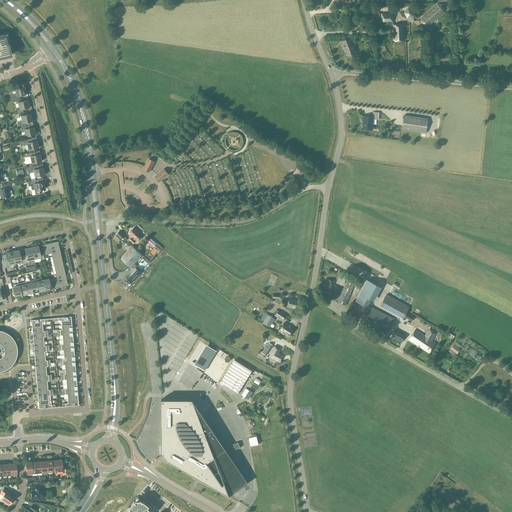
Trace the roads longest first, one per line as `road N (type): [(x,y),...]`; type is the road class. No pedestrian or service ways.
road 1 (secondary): [(110,440),(113,365),(85,127),(56,54)]
road 2 (unclassified): [(511,418),(309,300)]
road 3 (unclassified): [(107,220),(236,222),(307,188),(328,188)]
road 4 (residential): [(18,441),(16,414),(86,408),(76,291)]
road 5 (tertiary): [(309,300),(290,387),(306,511)]
road 6 (unclassified): [(331,74),(511,87)]
road 7 (residential): [(61,192),(28,66)]
road 8 (residential): [(76,291),(65,233),(0,247)]
